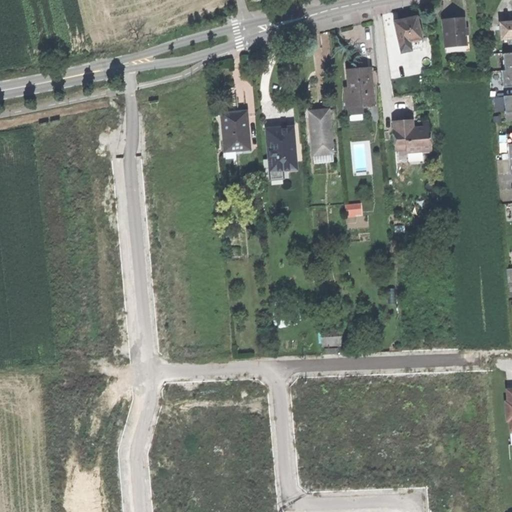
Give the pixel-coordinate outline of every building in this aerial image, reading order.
[(400,21),(391,23),(398,53),(406,51),(404,43),(418,40),(413,18),(400,21)] [(439,21),(441,47),(463,45),(462,35),(461,19),(450,20),(439,21)] [(511,36),(511,20),(510,20),(496,21),(497,37),(511,36)] [(465,35),(462,35),(463,45),(441,47),(442,53),(466,52),(465,35)] [(511,87),(511,53),(502,54),(503,70),(500,71),(501,88),(511,87)] [(346,108),(347,115),(360,114),(360,107),(370,106),(367,71),(356,72),(345,73),(347,90),(343,91),(344,108),(346,108)] [(511,95),(502,96),(504,122),(511,121),(511,95)] [(315,112),(307,113),(310,156),(329,154),(329,143),(326,112),(315,112)] [(233,152),(247,150),(244,117),(232,118),(231,114),(219,115),(222,153),(233,152)] [(392,139),(392,150),(404,150),(404,152),(420,152),(420,148),(427,147),(427,128),(414,128),(414,131),(410,132),(410,128),(409,124),(402,124),(402,121),(396,122),(391,122),(391,133),(395,133),(395,139),(392,139)] [(279,129),(264,131),(266,159),(271,164),(271,173),(294,171),(290,128),(279,129)] [(330,164),(329,154),(310,156),(311,165),(330,164)] [(362,214),(361,204),(345,205),(346,218),(356,218),(355,215),(362,214)] [(319,328),(320,345),(339,344),(338,327),(319,328)]
